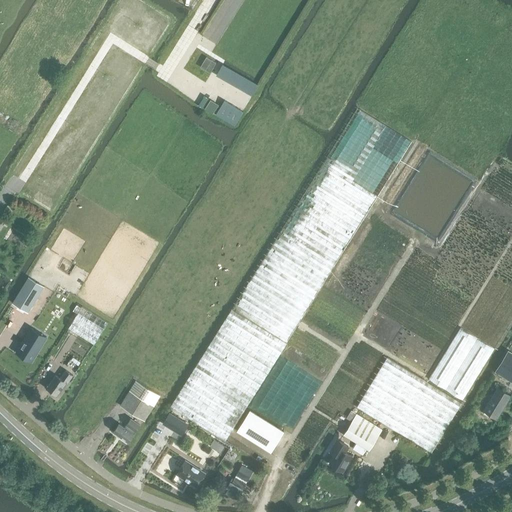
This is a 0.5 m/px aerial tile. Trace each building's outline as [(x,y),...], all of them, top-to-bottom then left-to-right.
[(206,56),(200,66),(210,72),(216,62),(206,56)] [(215,114),(234,125),(243,111),(224,99),(215,114)] [(225,440),(411,141),(357,107),(169,406),(225,440)] [(28,276),(12,302),(28,312),(44,286),(28,276)] [(82,306),(68,328),(95,344),(108,322),(82,306)] [(461,328),(429,379),(462,400),(494,348),(461,328)] [(29,332),(17,352),(31,360),(43,340),(29,332)] [(507,350),(494,370),(502,375),(511,381),(511,353),(509,351),(507,350)] [(431,452),(461,403),(387,357),(357,406),(431,452)] [(67,383),(73,375),(65,369),(60,377),(55,374),(46,388),(57,395),(66,382),(67,383)] [(135,380),(120,405),(145,421),(160,395),(135,380)] [(496,418),(511,395),(498,386),(483,410),(496,418)] [(250,409),(237,430),(270,451),(283,431),(250,409)] [(169,412),(162,423),(182,435),(188,424),(169,412)] [(343,435),(344,435),(355,442),(369,450),(382,429),(356,413),(343,435)] [(119,422),(114,430),(128,441),(140,424),(131,417),(127,423),(125,426),(119,422)] [(334,454),(329,463),(343,471),(352,455),(346,451),(349,446),(337,439),(330,451),(334,454)] [(197,486),(204,472),(185,460),(177,473),(197,486)] [(238,498),(252,470),(242,464),(235,478),(231,476),(225,491),(238,498)]
